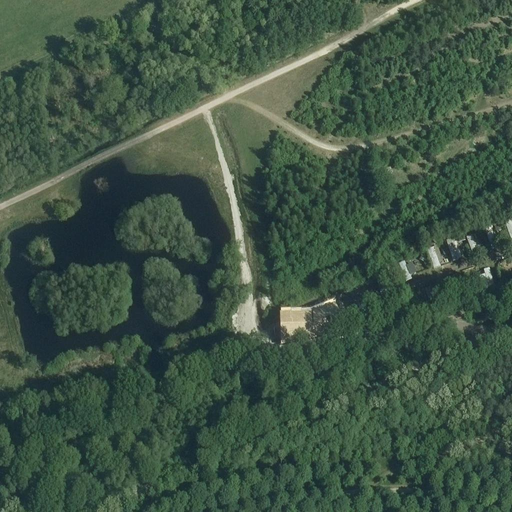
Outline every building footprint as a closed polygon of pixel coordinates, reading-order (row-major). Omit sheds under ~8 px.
[(476,234),(467,237),(474,256),(483,253),(476,234)] [(453,261),(463,259),(458,241),(449,243),(453,261)] [(433,268),(443,265),(438,245),(428,247),(433,268)] [(406,261),(400,262),(404,279),(410,278),(406,261)] [(484,269),(489,287),(496,285),(491,267),(484,269)] [(279,322),(277,343),(316,343),(341,337),(335,316),(310,322),(279,322)]
